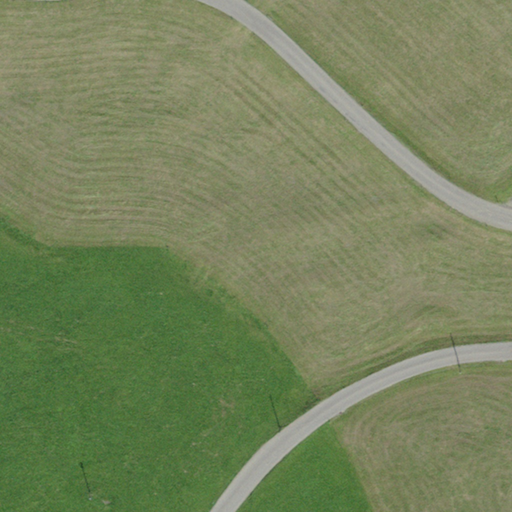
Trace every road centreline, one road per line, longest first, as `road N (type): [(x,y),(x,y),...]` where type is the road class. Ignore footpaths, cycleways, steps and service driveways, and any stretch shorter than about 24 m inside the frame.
road 1 (unclassified): [(219,0),(283,45),(445,192),(511,221)]
road 2 (unclassified): [(511,353),(428,363),(343,401),(272,452),(224,511)]
